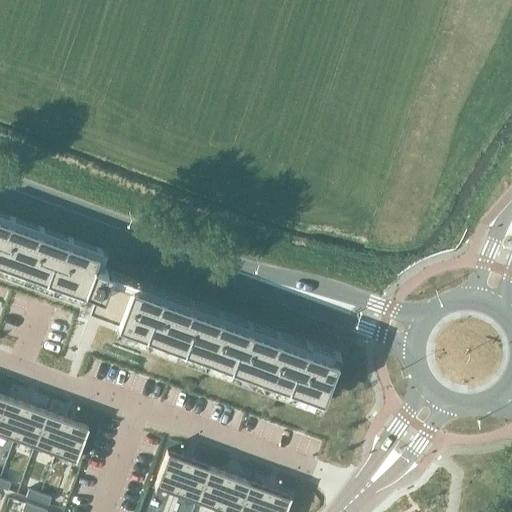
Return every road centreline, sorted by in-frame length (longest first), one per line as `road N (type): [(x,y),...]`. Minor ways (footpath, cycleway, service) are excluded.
road 1 (unclassified): [(0,182),(418,334)]
road 2 (residential): [(0,356),(367,491)]
